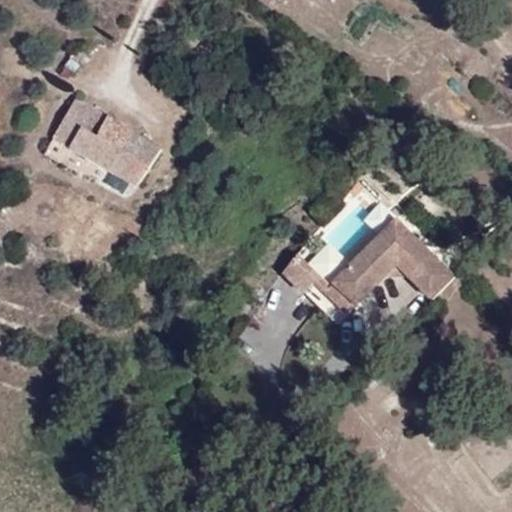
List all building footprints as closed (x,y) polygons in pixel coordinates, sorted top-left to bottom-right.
[(154,142),(67,91),(43,131),(118,176),(115,182),(126,189),(154,142)] [(437,280),(457,255),(404,207),(390,226),(377,216),(336,270),(364,291),(386,262),(397,270),(401,265),(416,277),(422,268),(437,280)] [(318,273),(325,264),(298,244),(282,264),(309,285),(318,273)] [(328,281),(334,272),(325,264),(318,273),(328,281)] [(364,291),(336,270),(334,272),(328,281),(355,302),(364,291)] [(464,417),(479,402),(466,389),(451,403),(464,417)]
